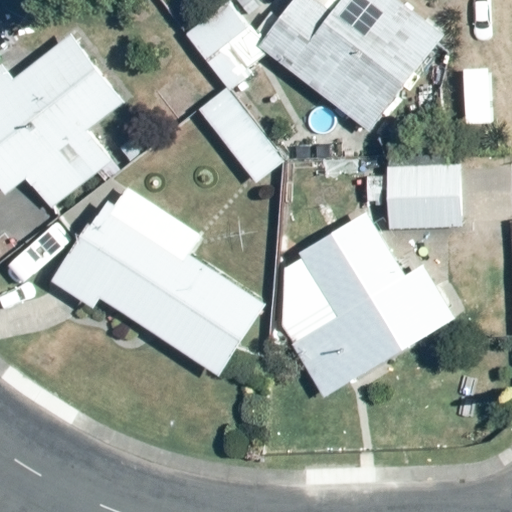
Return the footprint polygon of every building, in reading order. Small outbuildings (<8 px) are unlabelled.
[(262,36),(234,0),(225,0),(183,32),(217,76),(256,46),(262,36)] [(296,0),(262,47),(374,130),(446,35),(399,0),(346,0),(338,10),(324,0),(296,0)] [(0,182),(9,193),(29,178),(53,208),(115,158),(92,129),(128,100),(74,34),(17,79),(2,61),(0,62),(0,182)] [(226,88),(199,109),(255,183),(283,162),(226,88)] [(460,163),(386,166),(389,229),(463,226),(460,163)] [(124,178),(56,280),(96,306),(102,297),(225,378),(274,302),(197,252),(209,234),(124,178)] [(295,345),(328,399),(459,319),(425,264),(409,274),(370,211),(303,253),(342,317),(295,345)]
